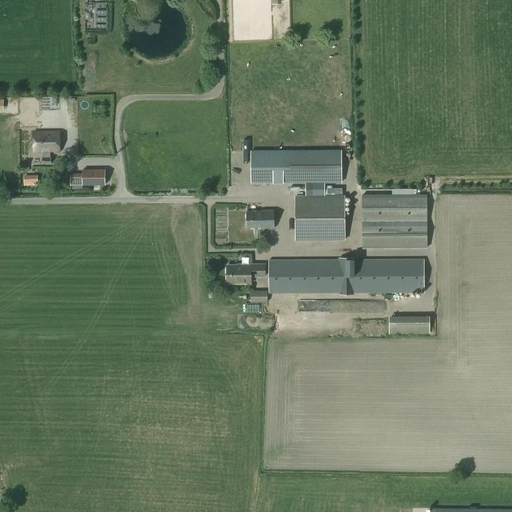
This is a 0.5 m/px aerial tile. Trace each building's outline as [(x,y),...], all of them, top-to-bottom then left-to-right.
[(55,133),(31,133),(31,153),(42,153),(42,165),(51,165),(51,159),(48,159),(48,152),(56,152),(55,133)] [(312,183),(312,197),(324,197),(324,183),(341,182),(341,151),(250,152),(251,183),(312,183)] [(70,175),(70,186),(104,186),(104,170),(82,170),(82,175),(70,175)] [(24,187),(38,187),(37,176),(24,177),(24,187)] [(426,195),(362,196),(362,249),(426,248),(426,195)] [(312,197),(295,197),(295,241),(344,241),(344,197),(324,197),(312,197)] [(260,212),(246,212),(246,228),(261,228),(261,229),(274,228),(273,211),(260,211),(260,212)] [(268,261),(268,292),(268,294),(340,293),(339,295),(354,295),(354,293),(424,293),(424,260),(354,260),(354,258),(339,258),(339,260),(268,261)] [(249,266),(226,267),(226,285),(250,284),(250,277),(264,277),(264,265),(249,265),(249,266)] [(208,298),(217,298),(217,286),(208,286),(208,298)] [(267,292),(250,292),(250,293),(250,303),(259,303),(267,303),(267,292)] [(428,316),(386,315),(386,329),(427,330),(428,316)]
